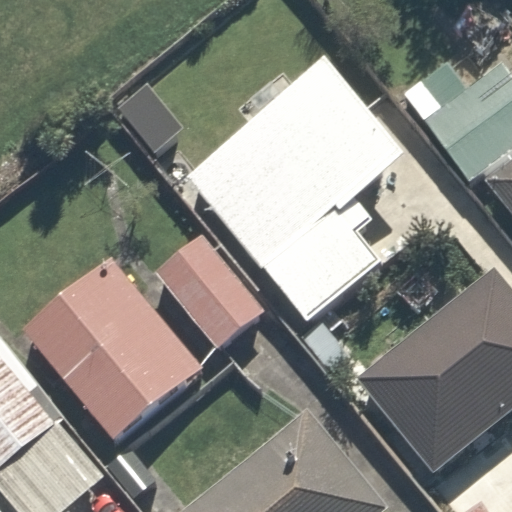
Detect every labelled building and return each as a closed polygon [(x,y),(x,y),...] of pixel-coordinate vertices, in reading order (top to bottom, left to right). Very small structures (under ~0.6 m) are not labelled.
[(405,166),(330,72),(185,187),(300,332),(388,261),(348,212),(405,166)] [(511,147),(470,181),(511,233),(511,147)] [(198,235),(148,279),(210,351),(261,307),(198,235)] [(113,263),(20,340),(105,443),(198,366),(113,263)] [(349,391),(416,484),(511,414),(511,302),(499,284),(349,391)] [(0,500),(9,511),(55,511),(99,476),(35,399),(47,389),(0,332),(0,500)] [(399,511),(402,510),(318,406),(185,511),(399,511)]
